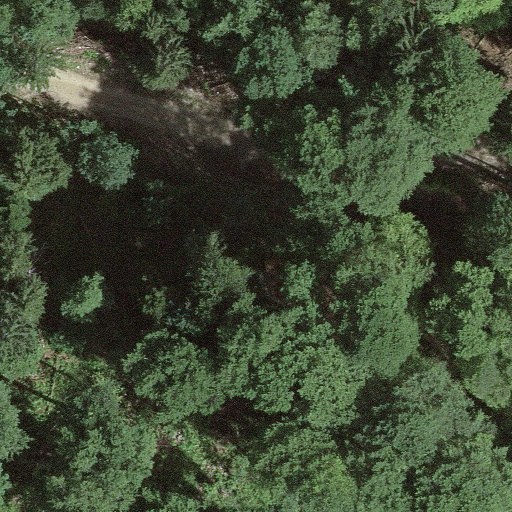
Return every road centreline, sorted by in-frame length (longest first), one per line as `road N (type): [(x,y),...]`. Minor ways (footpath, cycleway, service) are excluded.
road 1 (track): [(0,58),(307,164)]
road 2 (track): [(307,164),(511,241)]
road 3 (track): [(511,139),(307,164)]
